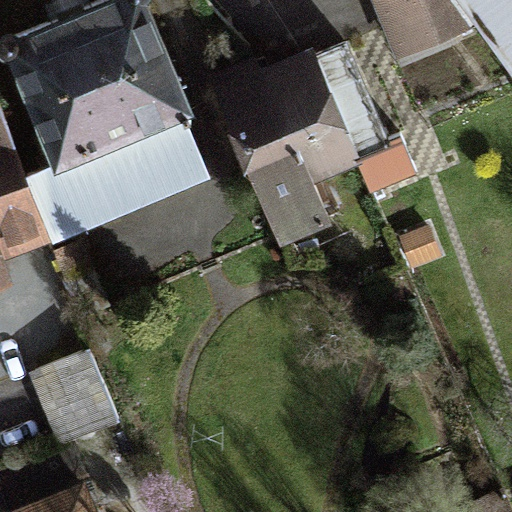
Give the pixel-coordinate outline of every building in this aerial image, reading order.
[(58,14),(3,37),(54,156),(24,167),(48,229),(195,170),(200,156),(179,107),(188,103),(144,0),(89,0),(80,4),(58,14)] [(77,0),(54,0),(52,1),(58,14),(80,4),(77,0)] [(376,0),(385,20),(431,0),(440,0),(451,24),(470,16),(458,0),(376,0)] [(440,0),(431,0),(385,20),(397,48),(451,24),(440,0)] [(511,0),(458,0),(470,16),(511,74),(511,0)] [(346,41),(265,75),(308,173),(354,152),(369,186),(415,167),(402,132),(387,138),(346,41)] [(265,75),(263,71),(221,89),(283,228),(325,210),(308,173),(265,75)] [(0,248),(48,229),(24,167),(0,104),(0,248)] [(73,237),(53,244),(55,251),(63,272),(83,264),(73,237)] [(117,414),(87,344),(33,367),(62,437),(117,414)] [(93,511),(81,481),(4,511),(93,511)] [(511,511),(511,507),(502,485),(472,499),(473,511),(511,511)]
